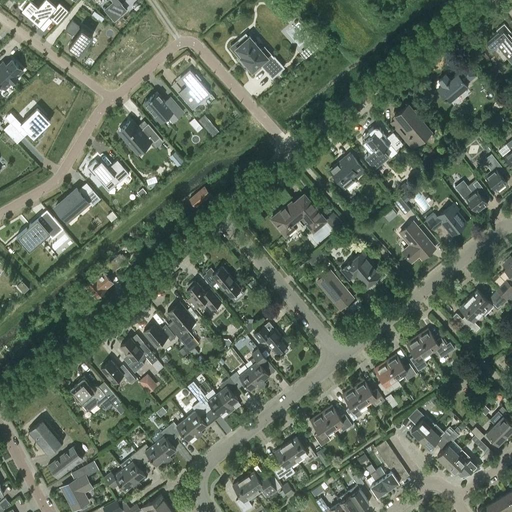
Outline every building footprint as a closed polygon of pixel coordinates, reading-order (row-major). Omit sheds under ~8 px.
[(30,0),(24,0),(21,4),(27,9),(26,11),(36,21),(36,20),(40,24),(40,25),(48,16),(57,24),(69,10),(59,2),(56,6),(49,0),(44,0),(38,7),(34,3),(30,0)] [(112,0),(113,1),(104,9),(114,21),(126,10),(119,1),(120,0),(112,0)] [(79,25),(79,24),(73,20),(72,20),(65,29),(65,30),(66,30),(72,34),(73,34),(75,35),(69,44),(69,45),(69,46),(78,52),(79,53),(80,52),(92,35),(93,35),(92,34),(83,27),(82,27),(81,27),(81,28),(79,26),(79,25)] [(498,31),(486,41),(492,48),(500,41),(511,55),(508,59),(511,63),(511,33),(511,35),(508,32),(510,31),(504,23),(496,29),(498,31)] [(243,54),(241,56),(253,69),(261,63),(273,77),(285,66),(275,55),(274,56),(265,45),(262,48),(250,35),(249,36),(246,32),(239,39),(242,42),(237,47),(243,54)] [(0,83),(5,88),(12,81),(12,82),(13,81),(12,80),(16,77),(17,77),(23,70),(12,59),(5,66),(2,63),(0,65),(0,83)] [(442,83),(437,87),(449,101),(468,84),(466,83),(476,74),(467,63),(449,78),(446,73),(438,79),(442,83)] [(180,93),(179,93),(192,109),(210,94),(211,93),(200,80),(201,79),(196,73),(194,74),(190,69),(180,77),(180,78),(181,77),(188,86),(180,93)] [(172,111),(177,117),(183,112),(171,97),(165,102),(157,92),(145,102),(161,121),(172,111)] [(397,118),(391,122),(412,147),(431,131),(408,104),(395,115),(397,118)] [(16,117),(7,125),(11,130),(15,127),(23,136),(28,131),(34,137),(50,121),(37,107),(21,122),(16,117)] [(190,122),(197,131),(202,127),(194,118),(190,122)] [(122,131),(120,132),(130,144),(132,143),(137,149),(139,148),(149,139),(151,137),(154,141),(157,145),(159,143),(156,140),(160,137),(162,140),(163,140),(148,123),(142,127),(143,128),(141,130),(138,126),(136,128),(130,121),(120,129),(122,131)] [(208,130),(212,134),(217,130),(213,125),(208,130)] [(374,125),(369,130),(370,130),(373,133),(364,141),(371,150),(366,155),(375,165),(385,157),(384,156),(387,154),(384,150),(391,143),(396,149),(403,143),(393,131),(387,136),(384,139),(380,135),(383,132),(384,132),(379,127),(378,126),(377,126),(376,126),(374,125)] [(506,144),(498,150),(503,156),(504,154),(511,163),(511,139),(509,142),(506,144)] [(183,160),(175,151),(170,156),(178,165),(183,160)] [(341,160),(329,169),(344,187),(355,178),(366,170),(352,153),(345,158),(347,160),(343,163),(341,160)] [(491,153),(482,160),(486,165),(491,171),(485,175),(497,191),(507,182),(499,172),(504,168),(491,153)] [(116,179),(119,182),(129,173),(122,166),(120,168),(114,162),(108,167),(101,160),(98,163),(95,160),(86,167),(94,176),(97,173),(101,177),(98,180),(105,188),(116,179)] [(463,179),(454,186),(465,199),(467,198),(477,211),(487,203),(480,193),(484,189),(476,179),(468,185),(463,179)] [(204,185),(189,198),(196,207),(212,194),(204,185)] [(137,192),(141,196),(146,191),(143,187),(137,192)] [(76,188),(55,206),(64,216),(75,208),(78,211),(90,201),(93,204),(100,198),(93,190),(86,196),(87,197),(85,198),(76,188)] [(408,190),(401,196),(406,202),(413,196),(408,190)] [(287,204),(272,217),(286,233),(294,226),(290,221),(296,215),(304,224),(307,221),(313,228),(325,219),(335,231),(343,224),(333,211),(325,218),(317,209),(320,207),(315,201),(313,203),(305,193),(289,206),(287,204)] [(400,196),(394,201),(404,214),(410,208),(400,196)] [(435,213),(426,220),(434,230),(442,223),(452,234),(467,222),(458,210),(460,209),(454,202),(437,216),(435,213)] [(106,215),(111,221),(117,216),(112,211),(106,215)] [(37,217),(16,235),(28,249),(48,232),(52,238),(63,228),(54,218),(44,225),(37,217)] [(413,221),(400,232),(411,245),(404,251),(412,260),(419,254),(420,255),(433,244),(413,221)] [(125,245),(117,251),(119,254),(127,247),(125,245)] [(319,248),(307,258),(312,264),(325,254),(319,248)] [(363,250),(341,269),(349,278),(356,272),(367,285),(382,272),(363,250)] [(110,273),(128,258),(122,252),(114,260),(113,259),(104,267),(110,273)] [(511,275),(497,290),(504,297),(511,289),(511,262),(505,269),(511,275)] [(207,272),(203,276),(211,286),(218,281),(231,296),(241,287),(222,265),(213,272),(210,269),(206,272),(207,272)] [(330,269),(317,280),(340,307),(353,296),(330,269)] [(99,273),(85,284),(95,297),(106,288),(106,287),(112,283),(102,270),(99,273)] [(17,284),(24,292),(29,287),(22,280),(17,284)] [(191,295),(186,299),(194,309),(203,301),(212,310),(222,301),(210,287),(205,290),(197,280),(186,289),(191,295)] [(477,289),(468,298),(482,312),(485,315),(494,306),(497,309),(501,305),(499,302),(504,297),(497,290),(492,295),(488,299),(477,289)] [(357,297),(346,306),(350,311),(361,302),(357,297)] [(482,312),(468,298),(459,307),(466,315),(458,323),(467,332),(471,328),(475,331),(480,326),(474,321),(482,312)] [(179,301),(167,311),(173,318),(167,323),(189,350),(197,343),(185,329),(195,321),(179,301)] [(155,321),(144,331),(156,345),(167,336),(170,340),(175,335),(165,324),(161,327),(155,321)] [(265,324),(254,333),(260,341),(264,337),(277,352),(288,343),(275,327),(271,331),(265,324)] [(417,335),(429,352),(435,348),(441,356),(455,347),(450,341),(446,343),(441,336),(436,340),(428,327),(417,335)] [(429,352),(417,335),(407,342),(416,355),(411,358),(418,370),(427,364),(422,356),(429,352)] [(131,336),(120,345),(128,355),(124,359),(134,371),(144,363),(142,360),(146,357),(152,364),(158,358),(143,341),(138,345),(131,336)] [(248,367),(263,385),(266,383),(263,379),(269,374),(270,373),(265,367),(270,363),(261,351),(258,347),(251,353),(254,356),(250,359),(253,363),(248,367)] [(396,354),(386,361),(397,378),(403,373),(407,379),(416,373),(409,363),(404,366),(396,354)] [(111,358),(100,367),(113,382),(123,374),(129,381),(131,383),(136,379),(135,377),(124,365),(120,369),(111,358)] [(397,378),(386,361),(375,368),(383,380),(378,384),(385,394),(394,388),(401,383),(397,378)] [(236,371),(230,376),(238,387),(244,382),(250,389),(257,384),(260,388),(263,385),(248,367),(239,374),(236,371)] [(148,372),(140,379),(150,391),(158,383),(148,372)] [(78,381),(70,388),(76,396),(76,398),(81,403),(87,409),(90,410),(97,404),(100,404),(104,408),(108,408),(112,404),(115,407),(115,406),(120,412),(125,407),(104,381),(98,386),(91,385),(88,382),(88,381),(84,375),(78,380),(78,381)] [(222,388),(217,392),(232,410),(234,408),(231,404),(238,399),(232,391),(238,387),(230,376),(223,381),(220,384),(220,386),(222,388)] [(364,378),(353,386),(365,403),(371,399),(375,404),(384,398),(377,388),(372,391),(364,378)] [(365,403),(353,386),(343,393),(351,406),(346,409),(353,419),(362,414),(359,408),(365,403)] [(205,396),(198,401),(207,412),(213,407),(218,414),(226,409),(228,413),(232,410),(217,392),(208,399),(205,396)] [(207,412),(198,401),(192,406),(194,410),(185,417),(200,435),(203,433),(200,429),(207,424),(201,417),(207,412)] [(495,423),(507,435),(511,429),(511,423),(509,420),(511,417),(511,406),(506,401),(497,411),(490,419),(495,423)] [(321,411),(333,429),(339,424),(343,430),(352,424),(345,414),(340,417),(331,404),(321,411)] [(333,429),(321,411),(310,419),(319,431),(314,435),(321,445),(330,439),(326,434),(333,429)] [(417,424),(411,430),(420,439),(431,427),(435,424),(426,414),(425,415),(421,411),(412,420),(417,424)] [(200,435),(185,417),(177,424),(174,421),(167,426),(176,437),(181,432),(187,440),(194,434),(197,438),(200,435)] [(43,418),(28,430),(47,453),(62,441),(43,418)] [(495,423),(486,432),(498,444),(507,435),(495,423)] [(446,438),(454,430),(450,425),(441,433),(446,438)] [(164,435),(154,442),(169,460),(172,458),(169,454),(175,449),(170,441),(176,437),(167,426),(161,431),(164,435)] [(475,434),(480,439),(484,434),(475,426),(471,430),(475,434)] [(431,427),(420,439),(428,447),(440,435),(431,427)] [(454,430),(446,438),(451,442),(459,434),(454,430)] [(475,434),(471,438),(484,451),(488,447),(480,439),(475,434)] [(285,443),(297,460),(303,456),(308,463),(317,456),(309,445),(304,449),(295,436),(285,443)] [(378,451),(388,444),(385,440),(375,446),(378,451)] [(430,447),(437,454),(443,448),(436,441),(430,447)] [(169,460),(154,442),(149,447),(146,443),(136,451),(144,462),(150,457),(156,464),(163,459),(166,463),(169,460)] [(297,460),(285,443),(274,451),(283,463),(278,466),(286,478),(295,472),(290,465),(297,460)] [(388,444),(378,451),(381,455),(391,449),(388,444)] [(446,465),(457,452),(449,444),(437,456),(446,465)] [(73,445),(47,464),(48,465),(48,464),(58,477),(57,477),(58,478),(84,458),(83,458),(73,445)] [(321,449),(318,452),(323,460),(327,457),(321,449)] [(391,449),(381,455),(384,460),(394,453),(391,449)] [(132,459),(123,467),(138,485),(141,483),(138,479),(144,474),(138,466),(144,462),(136,451),(129,456),(132,459)] [(457,452),(446,465),(454,473),(460,467),(464,470),(472,462),(468,458),(466,461),(457,452)] [(394,453),(384,460),(387,464),(397,457),(394,453)] [(397,457),(387,464),(390,468),(400,461),(397,457)] [(75,479),(62,486),(74,508),(88,501),(83,490),(92,486),(86,475),(99,469),(94,460),(71,472),(75,479)] [(400,461),(390,468),(391,470),(393,473),(403,466),(400,461)] [(376,470),(371,463),(366,467),(371,474),(371,473),(372,475),(367,479),(371,485),(370,485),(372,488),(369,490),(374,498),(388,488),(376,470)] [(403,466),(393,473),(396,477),(406,470),(403,466)] [(138,485),(123,467),(114,474),(111,471),(105,476),(113,486),(119,482),(125,489),(132,484),(135,488),(138,485)] [(381,467),(376,470),(388,488),(399,481),(396,477),(393,473),(391,470),(386,474),(381,467)] [(243,477),(254,494),(261,489),(266,496),(274,490),(262,473),(258,476),(253,470),(243,477)] [(408,475),(406,470),(396,477),(399,481),(408,475)] [(357,472),(352,476),(359,486),(364,482),(357,472)] [(331,475),(325,480),(328,484),(334,479),(331,475)] [(254,494),(243,477),(232,485),(240,496),(236,500),(243,511),(252,505),(247,498),(254,494)] [(288,481),(281,486),(288,495),(295,491),(288,481)] [(359,487),(349,494),(358,508),(368,501),(359,487)] [(283,489),(279,491),(284,498),(288,495),(283,489)] [(352,511),(358,508),(349,494),(347,491),(337,497),(339,501),(346,511),(352,511)] [(509,511),(511,510),(511,503),(506,493),(497,498),(505,511),(509,511)] [(148,511),(157,511),(168,505),(161,494),(142,506),(145,511),(147,510),(148,511)] [(0,511),(10,503),(5,497),(0,502),(0,511)] [(316,500),(322,510),(327,506),(321,497),(316,500)] [(505,511),(497,498),(488,503),(492,511),(505,511)] [(124,499),(120,502),(119,502),(122,508),(124,511),(130,507),(124,499)] [(116,511),(122,509),(122,508),(117,500),(104,507),(106,511),(116,511)] [(346,511),(339,501),(329,508),(332,511),(346,511)] [(130,507),(124,511),(136,511),(142,509),(137,503),(130,507)] [(492,511),(488,503),(478,509),(479,511),(492,511)]
